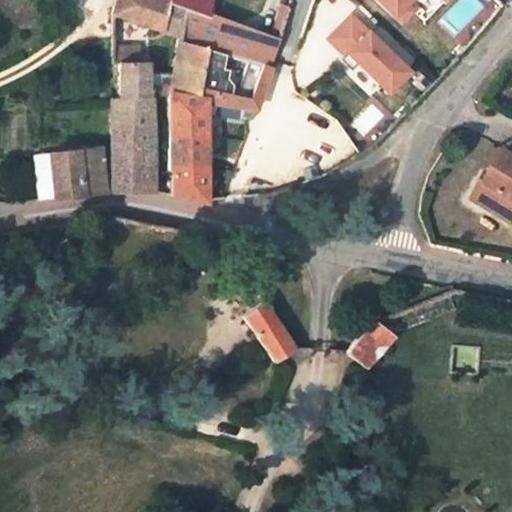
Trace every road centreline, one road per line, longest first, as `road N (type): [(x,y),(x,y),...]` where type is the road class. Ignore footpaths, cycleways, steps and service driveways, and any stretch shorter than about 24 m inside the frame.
road 1 (residential): [(389,258),(122,208),(0,213)]
road 2 (residential): [(511,29),(424,133),(389,258)]
road 3 (residential): [(511,280),(389,258)]
